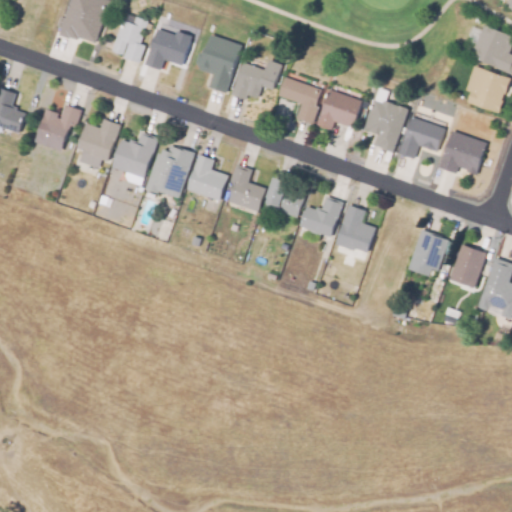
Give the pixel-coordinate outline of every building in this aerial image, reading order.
[(106,0),(110,1),(95,43),(78,37),(77,40),(70,37),(69,38),(59,35),(70,0),(106,0)] [(111,51),(121,21),(133,25),(132,26),(132,27),(135,18),(147,22),(143,32),(138,46),(143,47),(137,63),(123,58),(128,43),(127,43),(122,55),(111,51)] [(511,71),(511,74),(475,60),(478,53),(473,51),(484,25),(511,37),(511,42),(507,54),(511,56),(511,71)] [(174,36),(175,32),(191,38),(190,42),(181,66),(163,59),(159,70),(144,65),(157,30),(174,36)] [(213,75),(198,70),(199,65),(195,64),(199,52),(204,54),(210,35),(242,46),(234,68),(226,93),(209,87),(213,75)] [(259,77),(262,79),(268,61),(282,65),(273,91),(262,87),(257,100),(247,96),(246,100),(231,95),(242,63),(261,70),(259,77)] [(509,79),(498,113),(467,103),(471,93),(465,91),(474,67),(509,79)] [(277,97),(284,77),(321,90),(316,105),(319,106),(312,125),(296,119),(301,105),(277,97)] [(0,89),(15,95),(9,110),(24,115),(17,134),(0,127),(0,89)] [(361,102),(352,128),(334,122),(331,131),(316,126),(328,90),(343,96),(361,102)] [(383,104),(384,101),(408,110),(393,152),(373,145),(377,135),(363,129),(373,101),(383,104)] [(60,152),(34,143),(45,111),(57,115),(56,118),(60,119),(64,106),(81,111),(75,127),(70,125),(60,152)] [(418,146),(413,159),(398,154),(410,118),(444,129),(436,152),(418,146)] [(98,168),(78,161),(82,151),(76,149),(86,124),(99,129),(102,120),(119,127),(106,161),(101,159),(98,168)] [(438,167),(450,132),(486,144),(475,175),(461,170),(462,167),(458,166),(455,173),(438,167)] [(120,141),(128,144),(130,140),(137,143),(140,134),(157,140),(143,179),(126,173),(111,167),(120,141)] [(157,192),(156,194),(144,190),(157,154),(160,155),(162,150),(167,152),(170,146),(194,154),(178,199),(157,192)] [(210,170),(227,176),(219,202),(186,190),(195,165),(198,156),(213,161),(210,170)] [(230,182),(236,165),(251,170),(247,182),(265,189),(256,212),(227,201),(234,184),(230,182)] [(297,219),(263,207),(273,178),(307,190),(297,219)] [(313,231),(299,226),(305,206),(315,210),(316,207),(321,209),(325,198),(342,204),(331,237),(313,231)] [(335,244),(348,205),(366,211),(361,224),(375,228),(367,252),(353,248),(353,250),(335,244)] [(408,269),(420,230),(452,240),(441,273),(431,269),(429,276),(408,269)] [(473,288),(449,280),(462,246),(485,255),(473,288)] [(478,307),(494,259),(511,265),(511,275),(509,284),(511,285),(511,316),(511,320),(501,317),(504,310),(489,305),(487,311),(478,307)] [(391,316),(395,305),(406,309),(403,319),(391,316)]
